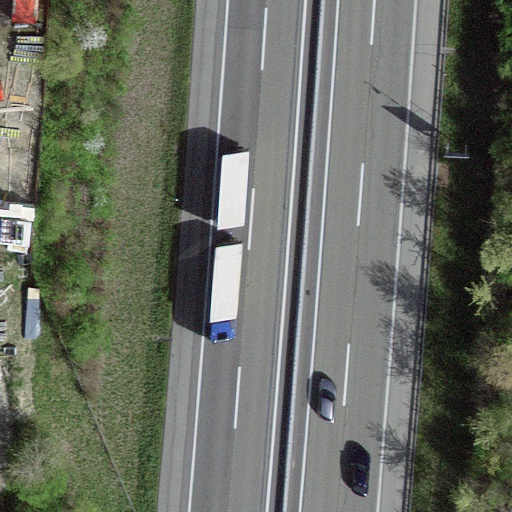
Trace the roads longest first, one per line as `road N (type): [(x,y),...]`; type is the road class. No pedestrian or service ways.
road 1 (motorway): [(335,511),(374,0)]
road 2 (motorway): [(266,0),(228,511)]
